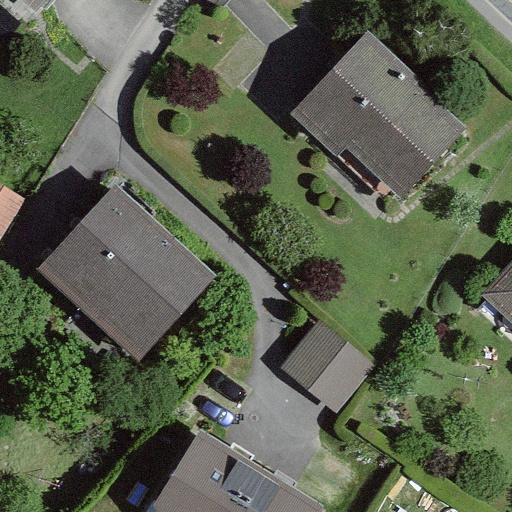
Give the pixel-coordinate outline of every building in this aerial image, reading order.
[(12,0),(41,27),(68,0),(12,0)] [(475,135),(374,41),(298,122),(399,216),(475,135)] [(0,178),(0,233),(26,196),(0,178)] [(225,282),(125,191),(51,273),(150,364),(225,282)] [(511,277),(488,302),(511,324),(511,277)] [(334,318),(296,362),(346,409),(382,363),(334,318)] [(327,511),(328,510),(209,437),(163,511),(327,511)]
